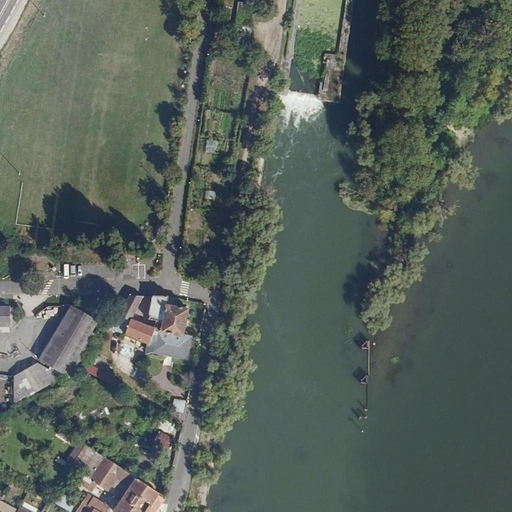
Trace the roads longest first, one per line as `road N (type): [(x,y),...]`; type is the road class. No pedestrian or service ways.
road 1 (residential): [(208,0),(168,288)]
road 2 (residential): [(168,288),(222,298),(173,511)]
road 3 (residential): [(0,287),(168,288)]
